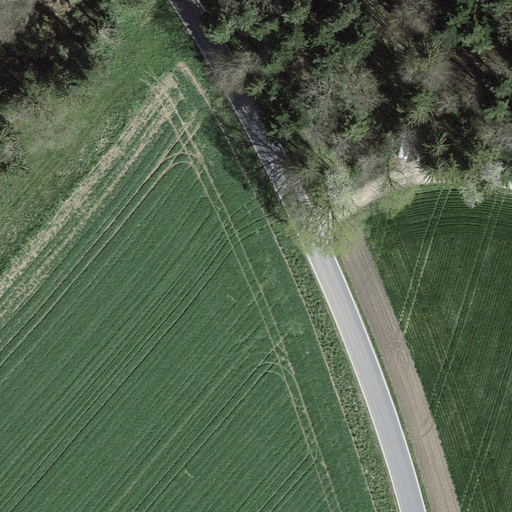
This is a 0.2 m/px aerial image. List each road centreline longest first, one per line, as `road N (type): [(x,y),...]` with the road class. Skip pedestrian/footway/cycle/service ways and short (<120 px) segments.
road 1 (tertiary): [(184,0),(309,228),(384,415),(412,511)]
road 2 (track): [(511,182),(390,174),(309,228)]
